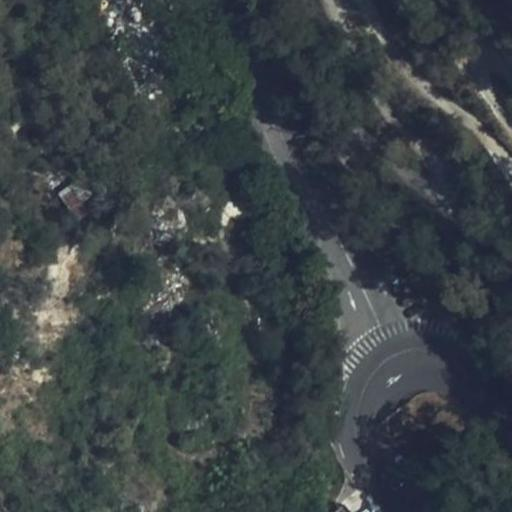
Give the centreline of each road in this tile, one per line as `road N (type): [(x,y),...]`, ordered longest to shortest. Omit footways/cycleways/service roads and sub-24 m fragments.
road 1 (unclassified): [(393,358),(276,124),(238,0)]
road 2 (tertiary): [(393,358),(360,390),(355,429),(371,470),(402,511)]
road 3 (tertiary): [(511,425),(445,363),(418,354),(393,358)]
